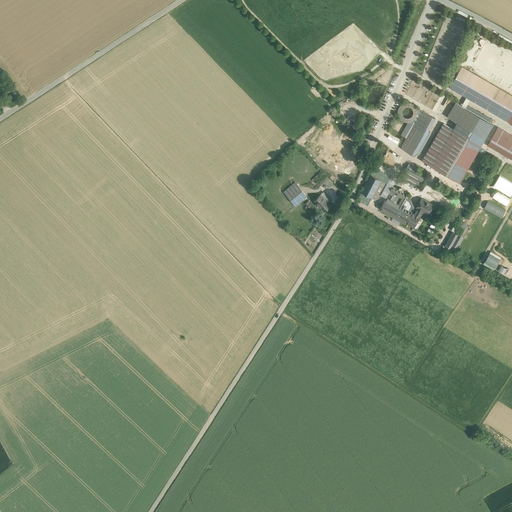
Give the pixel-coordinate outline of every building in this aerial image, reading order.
[(511,110),(511,96),(462,67),(451,86),(507,119),(511,110)] [(493,124),(456,102),(448,116),(457,122),(453,129),(481,145),(493,124)] [(422,111),(413,126),(427,133),(435,118),(422,111)] [(453,129),(443,123),(422,160),(449,175),(448,177),(451,179),(452,177),(460,182),(481,145),(453,129)] [(427,133),(413,126),(402,146),(402,148),(414,155),(427,133)] [(495,141),(501,130),(495,126),(489,138),(495,141)] [(506,131),(502,138),(507,141),(511,133),(506,131)] [(485,144),(482,149),(488,153),(491,147),(485,144)] [(348,162),(334,151),(330,156),(328,158),(332,162),(336,165),(341,170),(348,162)] [(401,177),(403,178),(408,170),(419,177),(415,185),(418,187),(426,174),(409,164),(401,177)] [(386,183),(380,195),(386,198),(386,197),(389,192),(388,192),(392,186),(396,180),(374,168),(371,174),(386,183)] [(419,177),(408,170),(403,178),(415,185),(419,177)] [(386,183),(371,174),(359,197),(369,203),(372,198),(377,201),(380,195),(386,183)] [(511,181),(499,175),(493,186),(511,196),(511,193),(511,181)] [(324,183),(329,178),(327,176),(319,183),(321,185),(324,183)] [(324,183),(328,188),(333,183),(329,178),(324,183)] [(283,192),(295,206),(306,196),(295,182),(283,192)] [(380,208),(396,217),(405,202),(409,195),(405,193),(406,192),(405,190),(401,187),(399,188),(398,189),(392,186),(388,192),(389,192),(393,195),(394,195),(395,194),(397,194),(393,201),(386,197),(386,198),(380,208)] [(496,190),(492,197),(506,206),(510,199),(496,190)] [(320,195),(327,202),(330,199),(323,192),(320,195)] [(327,202),(320,195),(314,201),(316,204),(317,203),(324,211),(330,206),(327,202)] [(415,213),(405,208),(408,203),(405,202),(396,217),(414,227),(422,212),(423,210),(429,212),(433,205),(422,198),(416,207),(417,208),(415,213)] [(488,200),(483,209),(501,218),(506,210),(488,200)] [(463,238),(453,232),(447,243),(446,246),(451,248),(451,247),(456,249),(463,238)]
